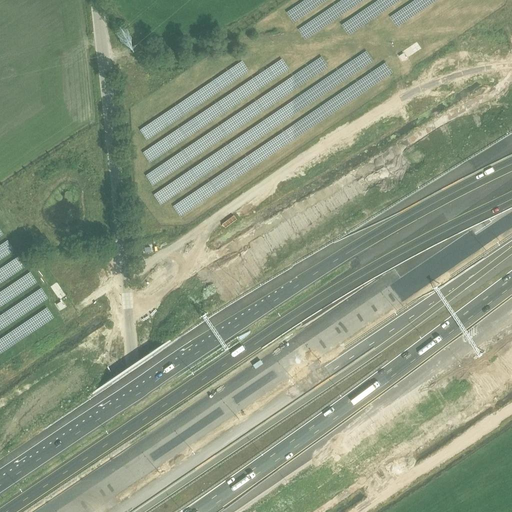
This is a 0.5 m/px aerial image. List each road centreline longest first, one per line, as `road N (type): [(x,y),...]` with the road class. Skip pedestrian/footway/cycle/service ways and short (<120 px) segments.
road 1 (motorway): [(511,149),(0,485)]
road 2 (motorway): [(511,173),(10,511)]
road 3 (motorway): [(511,211),(68,511)]
road 4 (unclassified): [(146,511),(97,0)]
road 5 (motorway): [(132,511),(511,254)]
road 6 (motorway): [(195,511),(511,296)]
